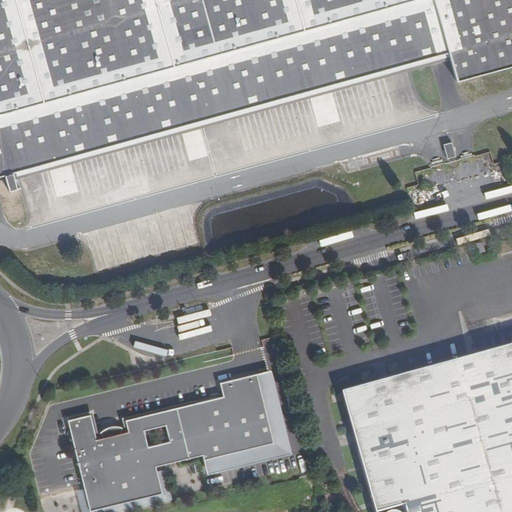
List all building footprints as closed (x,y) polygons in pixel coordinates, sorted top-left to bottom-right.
[(511,0),(0,0),(0,176),(4,175),(13,173),(448,53),(456,81),(511,65),(511,0)] [(451,142),(443,145),(447,159),(455,157),(451,142)] [(13,173),(4,175),(9,191),(17,189),(13,173)] [(485,252),(482,242),(476,244),(479,254),(485,252)] [(511,511),(511,344),(427,368),(428,371),(371,386),(366,388),(361,391),(357,395),(354,399),(352,404),(351,410),(351,416),(352,420),(360,450),(358,451),(374,511),(378,511),(385,510),(391,509),(404,505),(405,511),(511,511)] [(427,368),(342,392),(358,451),(360,450),(352,420),(351,416),(351,410),(352,404),(354,399),(357,395),(361,391),(366,388),(371,386),(428,371),(427,368)] [(67,420),(85,493),(89,511),(162,493),(157,475),(155,466),(202,455),(203,460),(273,443),(256,374),(219,383),(223,396),(125,420),(128,432),(117,434),(116,428),(105,431),(107,437),(96,439),(90,414),(67,420)] [(85,493),(78,494),(82,511),(117,511),(171,499),(164,473),(157,475),(162,493),(89,511),(85,493)]
